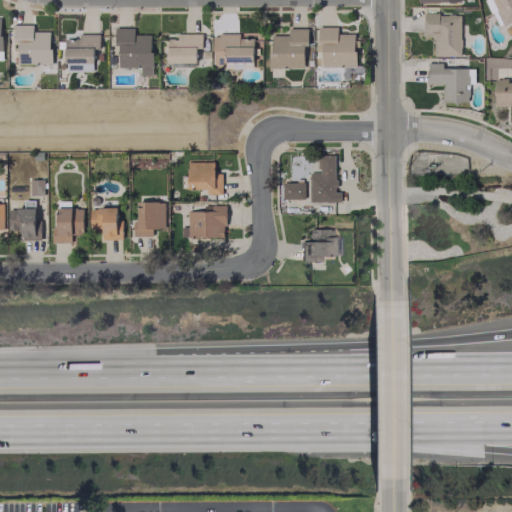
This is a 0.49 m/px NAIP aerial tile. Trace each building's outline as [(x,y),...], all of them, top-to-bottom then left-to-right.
[(511,20),(511,0),(485,0),(497,26),(511,20)] [(459,13),(423,14),(423,33),(432,33),(433,56),(460,55),(459,13)] [(32,24),(12,24),(12,41),(17,41),(17,64),(50,64),(50,31),(32,31),(32,24)] [(139,67),(140,75),(152,75),(151,34),(133,34),(133,27),(116,28),(116,67),(139,67)] [(321,65),(356,66),(356,34),(337,33),(337,27),(317,27),(317,51),(322,51),(321,65)] [(303,67),(303,45),(307,45),(307,28),(287,28),(287,34),(270,35),(270,68),(303,67)] [(98,33),(77,34),(77,39),(64,39),(64,70),(93,70),(92,48),(99,48),(98,33)] [(167,62),(196,62),(196,48),(201,48),(201,34),(176,33),(175,39),(167,38),(167,62)] [(253,38),(239,38),(239,34),(213,34),(212,62),(253,63),(253,38)] [(474,68),(441,67),(442,63),(426,62),(426,83),(442,84),(442,101),(468,102),(468,83),(473,83),(474,68)] [(309,201),(340,201),(340,192),(335,191),(335,155),(318,155),(318,172),(309,171),(309,201)] [(222,193),(221,172),(214,172),(214,161),(187,162),(187,189),(206,189),(206,194),(222,193)] [(43,179),(29,179),(29,194),(43,195),(43,179)] [(282,182),(282,199),(304,198),(304,182),(282,182)] [(152,235),(152,228),(164,228),(163,201),(136,201),(137,221),(132,221),(132,236),(152,235)] [(187,210),(187,237),(224,237),(225,205),(211,204),(211,211),(187,210)] [(8,229),(20,229),(20,239),(40,239),(40,219),(35,220),(34,207),(7,208),(8,229)] [(82,207),(56,207),(56,227),(52,227),(51,242),(70,242),(70,234),(82,235),(82,207)] [(122,238),(121,219),(116,219),(116,207),(88,207),(89,229),(101,228),(101,239),(122,238)] [(331,229),(310,228),(310,240),(300,240),(300,260),(319,260),(319,255),(331,255),(331,229)]
